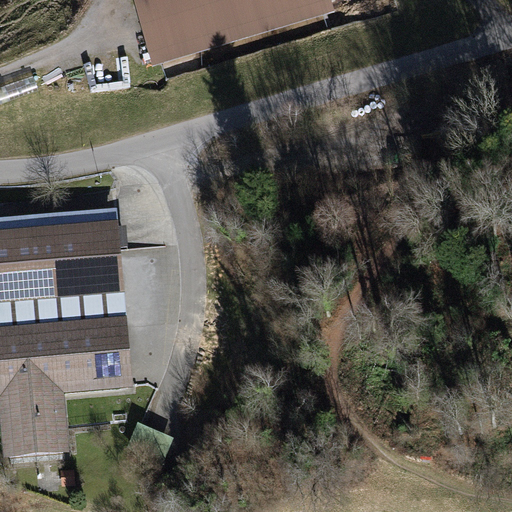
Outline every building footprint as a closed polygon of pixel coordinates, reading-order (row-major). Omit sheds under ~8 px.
[(326,0),(133,0),(155,69),(331,16),(326,0)] [(0,223),(0,239),(119,229),(117,213),(0,223)] [(119,229),(0,239),(0,332),(128,320),(119,229)] [(128,320),(0,332),(0,408),(5,464),(69,457),(64,400),(135,393),(128,320)] [(139,427),(126,455),(160,471),(174,443),(139,427)]
